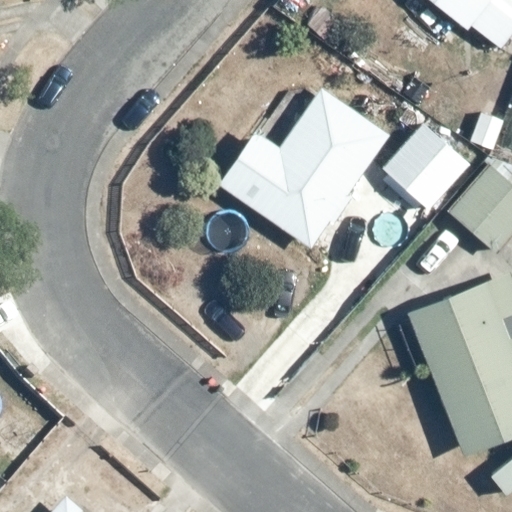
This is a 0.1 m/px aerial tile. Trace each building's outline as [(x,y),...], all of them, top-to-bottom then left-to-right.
[(313,186),(390,75),(315,23),(237,133),(313,186)] [(511,91),(484,81),(465,134),(493,144),(511,91)] [(468,157),(418,117),(378,166),(428,206),(468,157)] [(511,269),(498,227),(409,255),(460,414),(511,397),(511,269)] [(107,511),(73,451),(0,492),(0,511),(107,511)]
